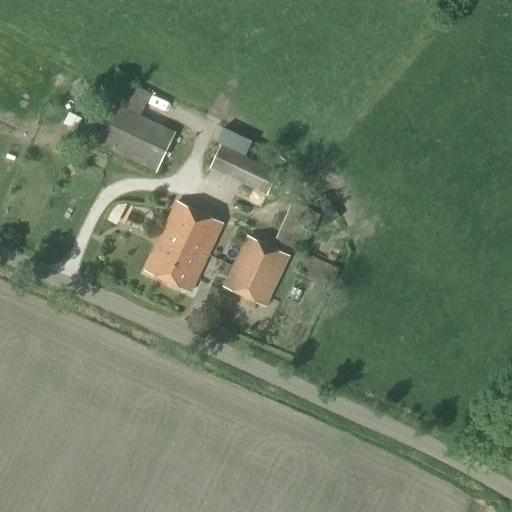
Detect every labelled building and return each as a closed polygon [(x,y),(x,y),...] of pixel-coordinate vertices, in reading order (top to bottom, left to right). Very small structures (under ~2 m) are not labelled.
[(156,173),(175,133),(104,99),(85,139),(156,173)] [(216,143),(220,146),(243,156),(245,157),(252,142),(223,128),(216,143)] [(224,148),(215,167),(267,192),(276,173),(274,172),(224,148)] [(189,293),(223,225),(177,202),(143,270),(189,293)] [(295,250),(312,211),(292,202),(275,241),(295,250)] [(266,308),(289,256),(247,236),(223,288),(266,308)]
